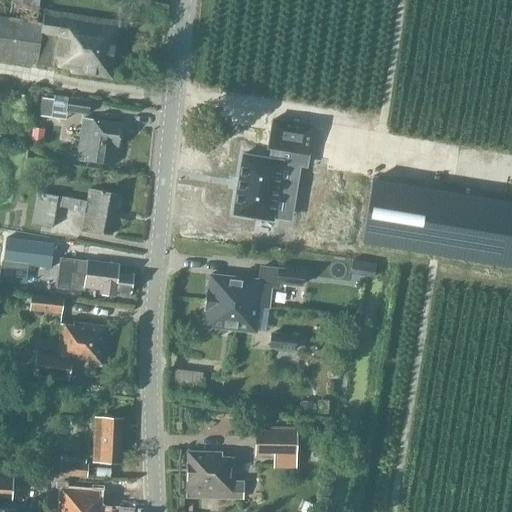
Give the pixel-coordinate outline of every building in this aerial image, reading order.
[(66,68),(65,72),(109,79),(112,60),(116,57),(118,46),(114,43),(118,23),(44,11),(42,22),(36,21),(39,0),(38,0),(12,0),(9,18),(0,16),(0,59),(51,68),(52,66),(66,68)] [(17,96),(13,115),(27,118),(31,99),(17,96)] [(69,98),(67,112),(90,115),(92,102),(69,98)] [(241,146),(232,206),(271,212),(280,154),(292,155),(294,143),(306,145),(311,117),(270,110),(265,139),(268,140),(267,150),(241,146)] [(85,158),(85,161),(115,166),(118,147),(121,125),(83,119),(80,140),(79,140),(77,156),(85,158)] [(511,202),(372,180),(362,243),(511,267),(511,202)] [(88,190),(86,201),(83,214),(81,229),(110,235),(115,210),(118,207),(120,198),(117,198),(118,196),(88,190)] [(37,192),(31,224),(52,227),(58,197),(37,192)] [(185,193),(180,235),(219,240),(221,226),(213,225),(216,197),(185,193)] [(50,268),(54,244),(6,238),(3,263),(28,266),(50,268)] [(61,258),(57,288),(85,292),(85,289),(101,291),(101,294),(130,298),(133,275),(117,273),(118,265),(61,258)] [(206,291),(205,301),(259,306),(269,307),(271,287),(278,287),(279,283),(278,283),(279,269),(262,267),(260,280),(210,275),(208,291),(206,291)] [(279,269),(278,283),(279,283),(301,286),(303,272),(279,269)] [(29,310),(62,314),(64,299),(31,295),(29,310)] [(205,301),(204,310),(206,310),(204,327),(256,332),(259,306),(205,301)] [(35,355),(32,375),(68,380),(70,365),(89,368),(90,363),(101,364),(106,326),(74,323),(73,326),(59,324),(55,357),(35,355)] [(272,334),(270,348),(296,350),(297,336),(272,334)] [(33,379),(17,376),(15,385),(31,388),(33,379)] [(95,432),(93,461),(119,463),(121,419),(96,417),(95,432)] [(256,430),(255,456),(297,458),(298,431),(256,430)] [(187,452),(185,498),(243,499),(243,481),(234,481),(235,458),(221,458),(221,453),(187,452)] [(61,463),(60,474),(87,476),(88,465),(61,463)] [(0,476),(0,500),(12,502),(13,478),(0,476)] [(58,511),(95,511),(98,492),(60,488),(60,491),(57,490),(56,500),(60,500),(58,511)]
